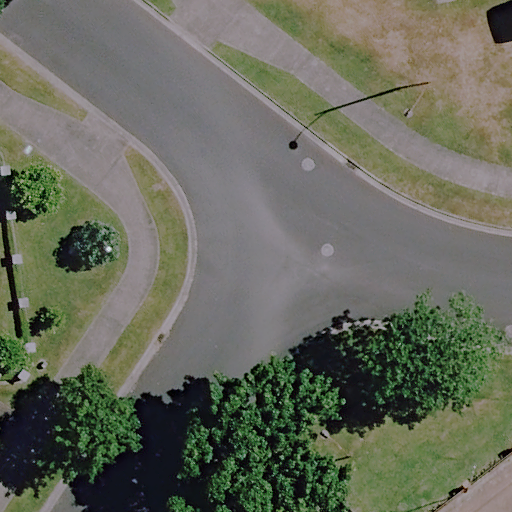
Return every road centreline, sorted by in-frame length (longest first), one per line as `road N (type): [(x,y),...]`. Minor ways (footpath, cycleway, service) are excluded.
road 1 (residential): [(310,223),(31,0)]
road 2 (residential): [(123,511),(310,223)]
road 3 (residential): [(511,291),(310,223)]
